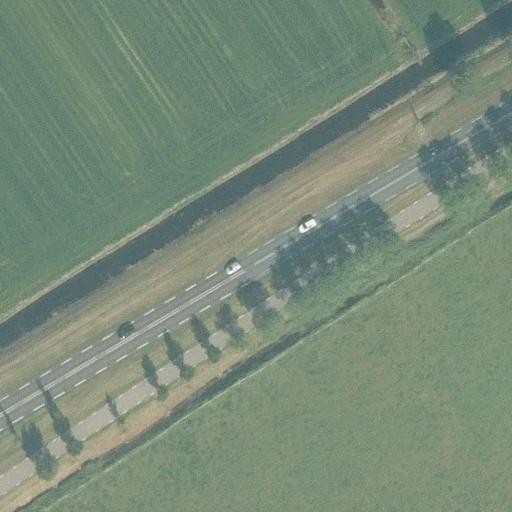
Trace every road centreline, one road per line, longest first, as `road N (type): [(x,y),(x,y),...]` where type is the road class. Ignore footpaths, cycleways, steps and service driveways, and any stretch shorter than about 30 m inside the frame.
road 1 (unclassified): [(0,487),(511,154)]
road 2 (primary): [(0,415),(511,112)]
